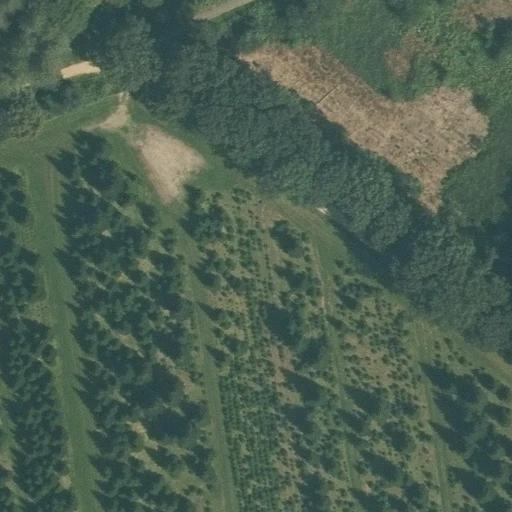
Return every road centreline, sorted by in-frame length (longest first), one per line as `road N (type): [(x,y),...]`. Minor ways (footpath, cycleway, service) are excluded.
road 1 (track): [(511,343),(113,59)]
road 2 (track): [(247,0),(113,59)]
